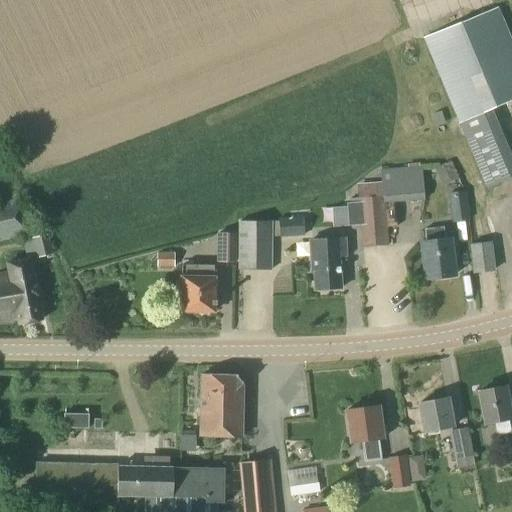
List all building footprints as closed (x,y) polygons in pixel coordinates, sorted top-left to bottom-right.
[(423,40),(458,123),(491,109),(511,100),(511,45),(497,9),(423,40)] [(433,116),(430,117),(434,127),(443,124),(438,113),(432,115),(433,116)] [(511,159),(502,135),(469,149),(485,187),(511,175),(511,159)] [(388,246),(385,203),(423,201),(421,167),(379,170),(380,183),(355,185),(356,199),(349,200),(349,204),(346,204),(348,227),(359,226),(361,248),(388,246)] [(452,167),(436,176),(441,187),(458,178),(452,167)] [(451,223),(468,221),(465,192),(448,194),(451,223)] [(0,242),(23,238),(16,201),(0,204),(0,242)] [(279,239),(303,237),(302,218),(288,219),(278,219),(279,239)] [(272,272),(273,222),(238,222),(238,271),(272,272)] [(445,240),(443,227),(424,230),(425,242),(420,243),(424,280),(455,276),(453,261),(457,261),(454,239),(445,240)] [(235,263),(235,234),(216,234),(216,263),(235,263)] [(31,239),(35,258),(52,255),(48,236),(31,239)] [(340,289),(339,258),(345,258),(345,240),(309,241),(310,272),(313,272),(313,290),(315,290),(318,292),(327,292),(329,289),(340,289)] [(473,273),(493,271),(490,243),(469,245),(473,273)] [(173,268),(173,253),(155,253),(155,268),(173,268)] [(9,272),(0,273),(0,323),(15,321),(16,321),(17,325),(31,322),(38,321),(43,320),(31,264),(30,259),(30,257),(27,258),(6,262),(9,272)] [(216,312),(217,278),(213,278),(213,266),(182,265),(182,276),(181,312),(196,312),(199,314),(207,314),(209,312),(216,312)] [(242,437),(243,383),(237,377),(201,376),(201,379),(196,380),(196,389),(201,391),(200,436),(242,437)] [(510,433),(508,422),(511,421),(504,387),(478,393),(484,426),(493,425),(495,436),(510,433)] [(424,433),(452,427),(447,399),(419,404),(424,433)] [(379,461),(377,440),(382,440),(378,407),(346,411),(351,443),(360,442),(363,463),(379,461)] [(87,429),(87,415),(62,414),(62,429),(87,429)] [(455,470),(474,466),(466,428),(448,432),(455,470)] [(410,497),(404,456),(387,458),(391,490),(405,488),(406,497),(410,497)] [(271,460),(237,463),(237,467),(241,511),(274,511),(274,490),(271,460)] [(224,504),(225,469),(111,466),(111,465),(34,463),(34,507),(116,509),(116,497),(144,497),(144,511),(217,511),(218,504),(224,504)] [(319,471),(292,474),(293,483),(307,482),(307,483),(320,481),(319,471)] [(317,483),(288,488),(290,497),(319,493),(317,483)]
